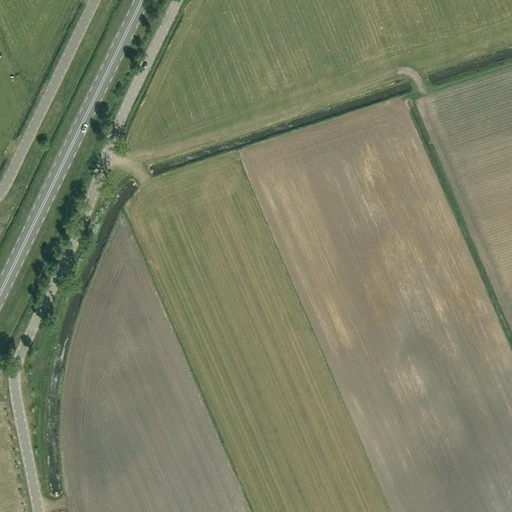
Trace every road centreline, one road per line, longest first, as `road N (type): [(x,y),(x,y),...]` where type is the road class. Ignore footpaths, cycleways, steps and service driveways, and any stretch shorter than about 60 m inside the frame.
road 1 (unclassified): [(36,511),(16,361),(176,0)]
road 2 (primary): [(0,295),(142,0)]
road 3 (unclassified): [(94,0),(0,192)]
